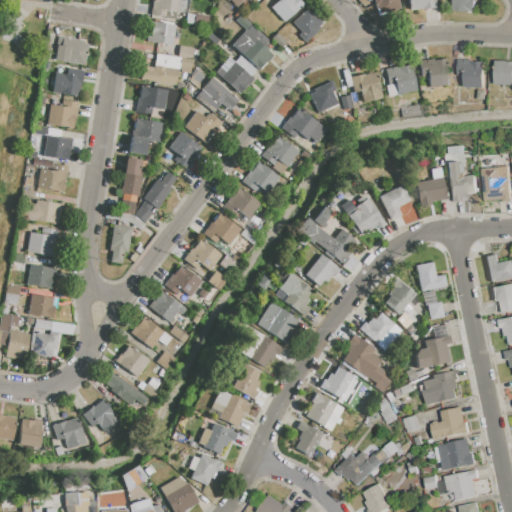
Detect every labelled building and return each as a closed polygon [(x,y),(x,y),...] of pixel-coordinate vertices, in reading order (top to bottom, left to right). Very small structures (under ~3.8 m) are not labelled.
[(154,0),(179,0),(177,19),(150,15),(152,1),(154,1),(154,0)] [(284,22),(270,7),(277,0),(298,0),(302,4),(284,22)] [(397,0),(399,6),(379,11),(378,8),(375,8),(373,0),(397,0)] [(407,0),(434,0),(435,7),(408,10),(407,0)] [(450,11),(450,0),(474,0),(474,12),(450,11)] [(318,27),(319,28),(305,43),(298,35),(301,32),(292,23),(308,8),(322,23),(318,27)] [(195,14),(208,16),(206,27),(193,24),(195,14)] [(234,20),(240,15),(270,43),(265,48),(246,29),(245,30),(234,20)] [(171,46),(145,41),(147,32),(149,32),(150,21),(176,26),(173,41),(172,41),(171,46)] [(231,46),(244,31),(272,55),(259,70),(231,46)] [(207,37),(211,32),(219,39),(215,44),(207,37)] [(271,39),(276,33),(285,42),(280,47),(271,39)] [(57,36),(83,41),(83,43),(87,44),(84,65),(72,63),(53,60),(57,36)] [(179,46),(192,49),(191,59),(177,56),(179,46)] [(155,54),(180,59),(178,69),(177,69),(174,86),(139,79),(141,69),(144,70),(145,67),(153,68),(155,54)] [(215,72),(227,57),(233,62),(238,56),(255,70),(249,76),(252,78),(239,93),(215,72)] [(419,61),(433,59),(446,58),(447,66),(446,66),(447,78),(448,78),(449,85),(429,87),(427,76),(421,77),(419,61)] [(178,69),(180,59),(191,61),(189,73),(178,71),(178,69)] [(472,60),(483,61),(482,87),(463,86),(464,75),(458,75),(458,59),(473,59),(472,60)] [(505,62),(511,62),(511,85),(501,85),(501,84),(494,84),(495,60),(505,60),(505,62)] [(384,70),(398,67),(398,68),(410,65),(416,90),(387,97),(384,86),(388,85),(384,70)] [(67,68),(83,71),(80,85),(79,85),(77,97),(51,92),(55,72),(66,74),(67,68)] [(341,72),(347,71),(350,87),(345,89),(341,72)] [(350,78),(376,72),(382,98),(362,102),(360,91),(353,93),(350,78)] [(212,113),(193,97),(204,85),(211,77),(238,99),(228,111),(220,104),(212,113)] [(317,113),(308,95),(313,92),(312,90),(332,81),(336,91),(332,92),(337,103),(317,113)] [(177,82),(184,84),(182,90),(176,89),(177,82)] [(140,87),(166,91),(163,110),(152,108),(150,115),(134,112),(137,98),(138,98),(140,87)] [(340,98),(348,96),(351,108),(343,110),(340,98)] [(74,117),(72,128),(46,124),(50,104),(60,106),(61,100),(78,103),(75,117),(74,117)] [(297,133),(293,138),(281,128),(289,116),(291,117),(297,109),(326,130),(316,143),(308,137),(306,140),(297,133)] [(195,111),(204,118),(208,113),(221,123),(205,144),(183,128),(195,111)] [(136,118),(161,123),(157,142),(147,140),(144,156),(120,151),(123,134),(133,136),(136,118)] [(33,125),(45,127),(43,136),(31,134),(33,125)] [(179,132),(199,147),(197,150),(199,151),(186,169),(174,160),(177,155),(168,148),(179,132)] [(276,135),(298,151),(286,168),(277,161),(273,166),(260,156),(268,145),(276,135)] [(46,136),(72,141),(70,150),(69,150),(67,161),(42,156),(46,136)] [(138,172),(142,173),(137,197),(136,196),(133,214),(119,212),(122,194),(120,193),(123,174),(122,174),(125,158),(140,160),(138,172)] [(481,161),(495,159),(496,167),(507,166),(511,201),(502,202),(502,198),(485,200),(481,161)] [(446,163),(457,161),(457,163),(465,163),(466,172),(458,173),(458,177),(475,175),(477,192),(467,193),(468,197),(460,197),(461,200),(450,201),(446,163)] [(251,171),(257,162),(275,176),(263,191),(258,187),(254,192),(240,182),(249,170),(251,171)] [(40,169),(50,171),(51,164),(68,167),(65,181),(64,181),(61,193),(36,188),(40,169)] [(414,183),(431,179),(429,170),(439,168),(446,198),(429,201),(430,204),(419,207),(414,183)] [(170,189),(156,209),(142,199),(156,179),(159,181),(166,172),(175,178),(168,187),(170,189)] [(378,197),(401,185),(409,200),(396,207),(400,214),(389,219),(378,197)] [(238,188),(259,204),(247,219),(238,213),(235,218),(221,208),(229,197),(230,198),(238,188)] [(367,198),(384,223),(370,232),(368,228),(359,234),(339,204),(350,197),(356,205),(367,198)] [(35,204),(35,200),(62,205),(60,215),(58,215),(56,226),(24,220),(27,202),(35,204)] [(133,214),(141,205),(152,213),(144,223),(133,214)] [(320,227),(313,221),(322,210),(329,215),(320,227)] [(119,213),(133,216),(134,216),(145,225),(140,231),(135,227),(134,229),(131,226),(132,225),(131,223),(126,223),(126,224),(122,224),(123,222),(118,221),(119,213)] [(212,223),(219,214),(239,229),(228,244),(218,237),(214,243),(202,233),(210,221),(212,223)] [(307,218),(332,239),(340,229),(353,240),(345,250),(353,256),(344,267),(306,235),(303,239),(295,232),(307,218)] [(110,262),(112,251),(109,250),(113,225),(131,228),(127,253),(123,253),(121,264),(110,262)] [(30,233),(40,235),(41,227),(58,231),(55,245),(54,244),(52,257),(26,252),(30,233)] [(219,255),(208,271),(199,265),(196,269),(182,259),(191,248),(192,249),(199,240),(219,255)] [(304,274),(320,254),(339,269),(333,277),(330,275),(324,282),(322,280),(317,285),(304,274)] [(499,263),(511,260),(511,264),(511,280),(495,284),(495,281),(489,282),(484,257),(497,254),(499,263)] [(414,265),(432,262),(435,277),(443,275),(445,287),(420,292),(414,265)] [(30,265),(55,269),(52,289),(26,284),(30,265)] [(180,265),(185,268),(184,269),(201,280),(189,297),(180,290),(176,295),(163,286),(171,273),(173,275),(180,265)] [(306,286),(312,290),(306,298),(308,299),(303,306),(308,309),(304,316),(283,301),(288,294),(279,289),(284,283),(280,280),(284,273),(288,275),(289,274),(298,280),(297,281),(305,286),(306,286)] [(207,281),(213,274),(224,283),(218,291),(207,281)] [(396,279),(414,295),(396,315),(383,303),(389,296),(387,294),(393,287),(390,285),(396,279)] [(491,288),(511,284),(511,310),(501,313),(498,299),(493,300),(491,288)] [(161,291),(185,309),(181,314),(177,311),(168,323),(147,308),(154,299),(155,300),(161,291)] [(32,295),(52,298),(50,305),(54,306),(51,320),(28,316),(32,295)] [(254,323),(260,313),(262,315),(270,302),(297,320),(289,333),(292,334),(286,343),(254,323)] [(426,305),(440,302),(443,317),(429,319),(426,305)] [(358,329),(364,323),(366,324),(372,318),(374,320),(380,313),(394,325),(376,345),(358,329)] [(396,320),(402,314),(416,330),(410,336),(396,320)] [(497,319),(511,316),(511,343),(508,344),(507,335),(503,336),(502,327),(499,328),(497,319)] [(130,333),(135,326),(137,327),(143,318),(171,338),(165,346),(156,340),(150,348),(130,333)] [(35,319),(51,322),(49,330),(33,327),(35,319)] [(423,341),(434,339),(431,328),(443,325),(445,337),(448,336),(450,343),(445,344),(448,362),(415,369),(413,356),(416,350),(425,349),(423,341)] [(173,327),(188,337),(183,344),(168,333),(173,327)] [(253,329),(278,346),(263,368),(238,352),(253,329)] [(9,331),(29,335),(24,359),(4,355),(9,331)] [(32,332),(47,335),(48,331),(59,333),(55,355),(52,354),(51,358),(38,356),(39,353),(29,352),(32,332)] [(341,361),(347,352),(343,350),(353,335),(392,362),(376,384),(341,361)] [(128,345),(148,361),(135,378),(115,362),(128,345)] [(503,351),(511,349),(511,367),(510,368),(509,360),(505,360),(503,351)] [(159,359),(164,351),(173,358),(168,365),(159,359)] [(152,372),(156,365),(167,371),(163,378),(152,372)] [(232,388),(244,365),(260,373),(255,382),(261,384),(253,399),(232,388)] [(339,399),(315,385),(320,377),(325,380),(329,373),(332,375),(337,367),(352,376),(339,399)] [(432,375),(456,370),(458,379),(455,380),(457,389),(454,389),(456,398),(426,404),(422,381),(432,379),(432,375)] [(110,371),(147,398),(139,409),(126,400),(124,402),(109,391),(111,388),(102,382),(110,371)] [(151,377),(159,383),(155,389),(147,384),(151,377)] [(146,384),(157,393),(152,399),(141,391),(146,384)] [(398,389),(409,384),(412,391),(401,396),(398,389)] [(208,414),(219,390),(248,404),(236,427),(208,414)] [(305,416),(312,403),(308,400),(313,391),(342,408),(330,431),(305,416)] [(81,415),(102,399),(113,413),(92,429),(81,415)] [(383,399),(396,417),(387,423),(374,405),(383,399)] [(441,410),(460,406),(463,422),(466,422),(468,432),(434,439),(431,424),(443,421),(441,410)] [(402,419),(416,414),(420,428),(407,432),(406,427),(405,427),(402,419)] [(0,415),(15,419),(11,441),(0,438),(0,415)] [(51,426),(76,417),(85,442),(66,449),(62,439),(56,441),(51,426)] [(22,420),(42,424),(38,448),(18,444),(22,420)] [(321,433),(309,456),(293,447),(301,433),(295,429),(299,421),(321,433)] [(213,424),(236,435),(233,442),(228,440),(225,447),(222,445),(218,454),(203,448),(204,446),(197,443),(204,428),(210,431),(213,424)] [(438,446),(467,440),(470,454),(473,453),(475,464),(443,470),(438,446)] [(357,486),(350,479),(348,481),(342,474),(340,477),(334,471),(352,454),(355,457),(362,451),(369,458),(374,454),(382,462),(357,486)] [(201,455),(222,465),(218,473),(216,472),(212,479),(209,478),(206,486),(190,479),(193,471),(181,466),(187,453),(199,458),(201,455)] [(445,476),(476,469),(477,477),(472,478),(476,497),(457,500),(455,491),(448,492),(445,476)] [(171,511),(158,489),(182,475),(199,504),(185,511),(171,511)] [(424,478),(435,476),(437,486),(426,488),(424,478)] [(378,483),(392,507),(383,511),(367,511),(366,510),(369,508),(364,501),(367,500),(363,492),(378,483)] [(64,494),(75,493),(75,506),(64,507),(64,494)] [(77,493),(87,493),(88,506),(77,506),(77,493)] [(97,494),(97,507),(114,506),(114,494),(97,494)] [(269,495),(290,511),(257,511),(256,511),(269,495)] [(133,511),(131,504),(148,498),(151,507),(158,504),(160,511),(133,511)] [(20,511),(20,501),(29,500),(29,511),(20,511)] [(460,511),(459,506),(477,502),(478,511),(482,511),(460,511)]
